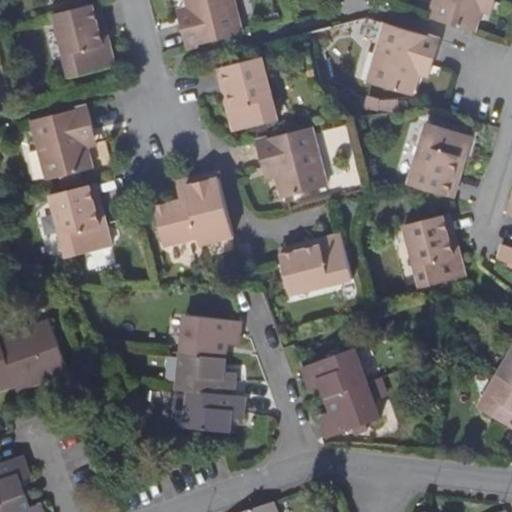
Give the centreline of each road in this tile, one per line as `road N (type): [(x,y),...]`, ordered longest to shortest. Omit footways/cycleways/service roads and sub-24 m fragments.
road 1 (residential): [(308,463),(511,481)]
road 2 (residential): [(308,463),(252,306)]
road 3 (residential): [(477,226),(511,80)]
road 4 (residential): [(171,511),(308,463)]
